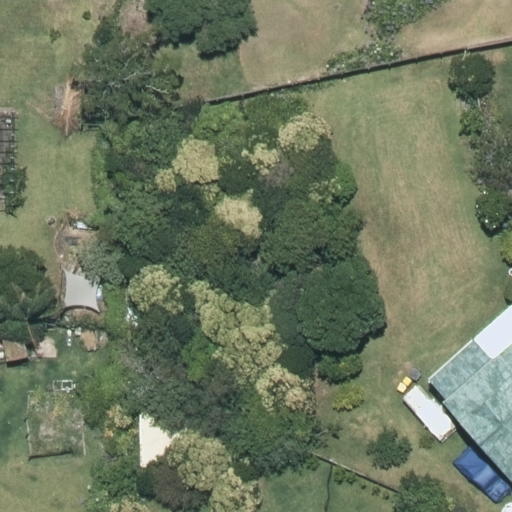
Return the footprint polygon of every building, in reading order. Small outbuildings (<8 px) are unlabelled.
[(0,32),(18,32),(16,5),(0,5),(0,32)] [(205,35),(183,36),(185,85),(222,84),(219,19),(204,20),(205,35)] [(103,247),(72,245),(70,308),(101,310),(103,247)] [(511,304),(428,379),(511,472),(511,304)] [(26,333),(3,339),(9,363),(31,358),(26,333)] [(137,408),(137,470),(191,471),(191,408),(137,408)]
